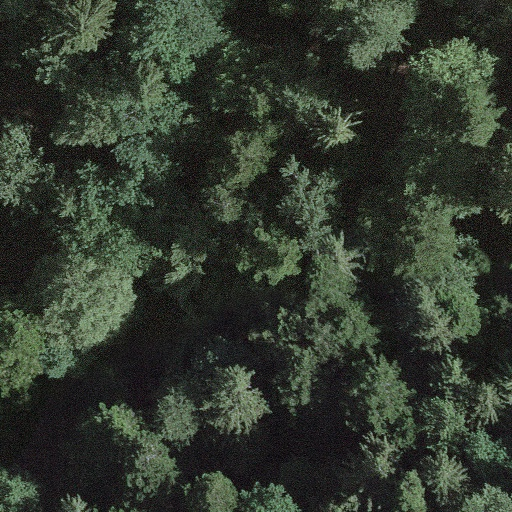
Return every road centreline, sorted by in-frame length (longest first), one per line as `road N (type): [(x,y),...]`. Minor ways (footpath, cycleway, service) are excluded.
road 1 (track): [(0,378),(35,365),(110,311),(134,268),(192,49),(221,0)]
road 2 (track): [(35,365),(66,436),(56,511)]
